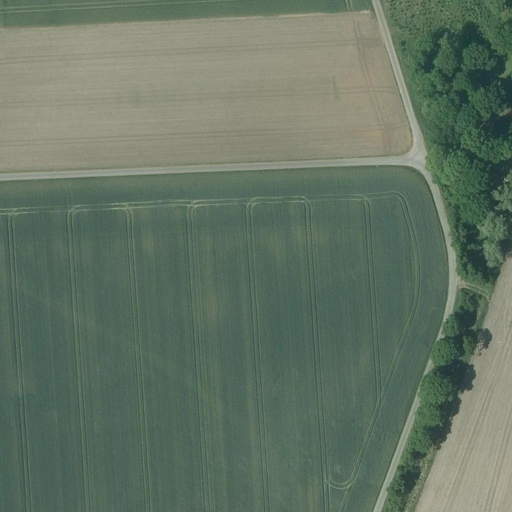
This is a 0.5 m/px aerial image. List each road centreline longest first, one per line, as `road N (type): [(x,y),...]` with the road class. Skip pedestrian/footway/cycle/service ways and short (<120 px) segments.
road 1 (residential): [(415,157),(0,176)]
road 2 (residential): [(415,157),(433,189),(449,279),(374,511)]
road 3 (residential): [(366,0),(415,157)]
